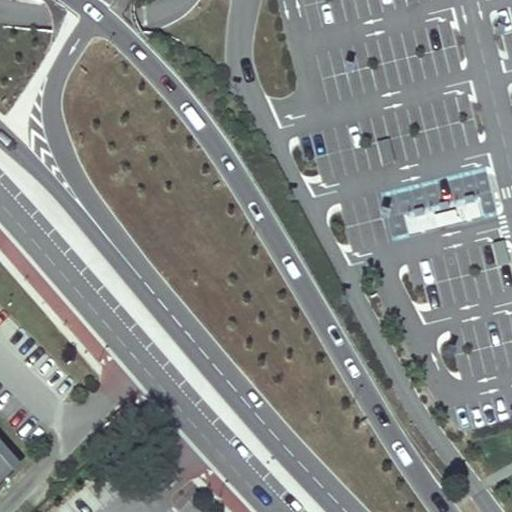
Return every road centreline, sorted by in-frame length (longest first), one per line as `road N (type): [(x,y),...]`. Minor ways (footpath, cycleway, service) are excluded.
road 1 (tertiary): [(446,511),(185,95),(83,0)]
road 2 (tertiary): [(0,128),(77,196),(352,511)]
road 3 (residential): [(0,202),(279,511)]
